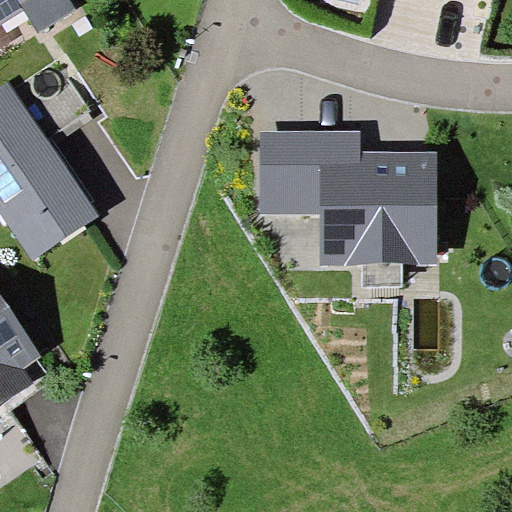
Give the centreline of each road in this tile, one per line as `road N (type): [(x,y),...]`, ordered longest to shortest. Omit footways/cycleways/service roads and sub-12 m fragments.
road 1 (residential): [(82,511),(223,23)]
road 2 (residential): [(223,23),(511,85)]
